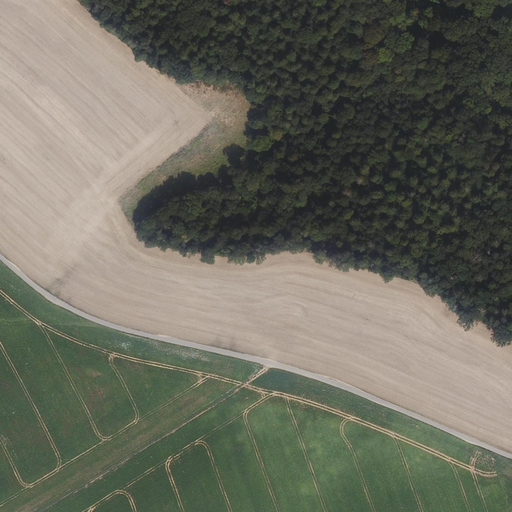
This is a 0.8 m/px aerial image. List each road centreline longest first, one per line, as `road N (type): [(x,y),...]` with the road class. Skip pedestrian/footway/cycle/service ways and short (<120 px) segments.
road 1 (unclassified): [(0,255),(52,298),(98,320),(304,373),(511,457)]
road 2 (track): [(32,511),(274,364)]
